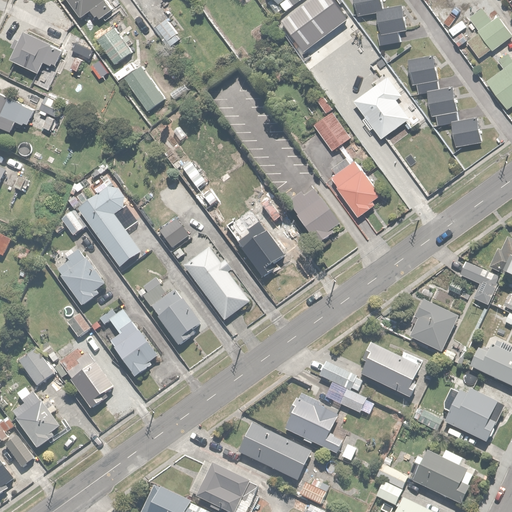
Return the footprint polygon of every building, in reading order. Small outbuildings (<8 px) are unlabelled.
[(118,8),(111,0),(69,0),(84,19),(96,11),(102,19),(118,8)] [(402,41),(401,29),(407,28),(404,5),(382,7),(380,0),(357,0),(359,16),(380,13),(381,27),(377,27),(379,44),(402,41)] [(485,6),(471,17),(481,31),(469,39),(482,57),(511,35),(511,33),(500,16),(494,19),(485,6)] [(169,16),(156,26),(170,46),(184,37),(169,16)] [(118,25),(99,38),(118,66),(137,54),(118,25)] [(65,49),(26,30),(22,37),(18,35),(13,46),(17,48),(12,58),(38,71),(33,82),(50,90),(58,74),(45,67),(48,60),(58,65),(65,49)] [(505,68),(488,81),(508,108),(511,104),(511,56),(508,51),(498,59),(505,68)] [(435,56),(412,58),(414,82),(437,80),(435,56)] [(144,64),(125,77),(150,111),(169,98),(144,64)] [(350,89),(336,69),(321,78),(336,99),(350,89)] [(390,74),(356,99),(382,136),(411,115),(399,97),(404,94),(390,74)] [(455,86),(429,90),(432,114),(458,110),(455,86)] [(39,110),(0,91),(0,124),(15,131),(19,122),(31,127),(39,110)] [(326,94),(319,99),(327,111),(334,106),(326,94)] [(64,100),(48,95),(42,110),(49,112),(44,125),(53,128),(64,100)] [(335,110),(316,124),(334,149),(353,135),(335,110)] [(479,117),(454,121),(457,144),(482,141),(479,117)] [(338,173),(332,177),(358,214),(375,202),(373,199),(382,193),(359,159),(352,164),(348,158),(334,168),(338,173)] [(194,160),(183,168),(198,187),(208,180),(194,160)] [(11,171),(0,165),(0,187),(2,189),(11,171)] [(32,181),(19,176),(15,187),(22,190),(23,188),(28,190),(32,181)] [(119,266),(142,250),(123,222),(116,213),(125,207),(127,197),(121,187),(109,187),(79,208),(119,266)] [(289,201),(314,235),(320,244),(330,236),(345,225),(317,187),(304,196),(301,192),(289,201)] [(250,232),(238,241),(264,276),(282,262),(281,260),(288,255),(268,227),(286,213),(273,196),(261,205),(262,207),(255,212),(261,220),(257,223),(254,219),(245,225),(250,232)] [(88,227),(75,209),(71,212),(68,209),(60,215),(63,219),(53,226),(59,233),(69,226),(75,236),(88,227)] [(179,218),(160,230),(171,248),(190,236),(179,218)] [(0,253),(7,256),(14,236),(1,231),(0,232),(0,253)] [(511,238),(509,237),(503,249),(499,247),(490,267),(511,276),(511,238)] [(213,244),(185,265),(226,320),(254,299),(232,270),(236,268),(229,259),(226,262),(213,244)] [(106,283),(81,248),(68,257),(70,260),(57,269),(83,306),(102,292),(100,288),(106,283)] [(491,272),(466,262),(460,277),(480,285),(475,299),(489,305),(498,283),(488,279),(491,272)] [(46,272),(36,268),(31,282),(41,286),(46,272)] [(167,271),(139,292),(180,345),(208,325),(180,288),(171,295),(166,289),(176,282),(167,271)] [(426,300),(424,299),(414,321),(416,322),(410,335),(445,351),(461,315),(426,300)] [(120,303),(101,318),(91,325),(106,346),(111,342),(137,377),(157,362),(156,360),(167,351),(146,323),(139,328),(124,309),(120,303)] [(81,312),(66,322),(76,336),(90,326),(81,312)] [(402,350),(400,355),(373,342),(365,360),(367,361),(361,374),(413,398),(427,367),(422,365),(424,361),(402,350)] [(482,346),(473,366),(511,385),(511,352),(511,354),(495,346),(492,351),(482,346)] [(55,372),(37,349),(20,362),(38,385),(55,372)] [(92,351),(84,357),(79,349),(61,363),(93,408),(119,390),(92,351)] [(362,378),(329,361),(327,360),(320,375),(334,382),(327,396),(361,412),(367,399),(347,389),(349,385),(357,389),(362,378)] [(62,429),(35,393),(29,385),(19,393),(27,403),(13,414),(38,447),(62,429)] [(463,389),(446,421),(486,441),(505,404),(473,388),(470,393),(463,389)] [(340,410),(304,391),(285,429),(349,460),(356,446),(329,432),(340,410)] [(444,419),(427,409),(420,421),(437,430),(444,419)] [(11,416),(0,423),(0,436),(3,441),(12,435),(10,432),(18,426),(11,416)] [(315,449),(255,422),(241,453),(301,480),(315,449)] [(36,457),(19,434),(6,444),(23,466),(36,457)] [(425,458),(420,455),(410,478),(413,479),(464,503),(479,472),(464,465),(467,460),(446,450),(442,457),(428,450),(425,458)] [(0,495),(8,490),(6,486),(17,479),(0,454),(0,495)] [(395,458),(388,455),(374,480),(382,485),(377,495),(395,505),(409,478),(390,467),(395,458)] [(249,511),(263,486),(210,460),(193,494),(229,511),(249,511)] [(215,511),(157,483),(142,511),(215,511)] [(328,493),(305,483),(300,495),(322,505),(328,493)] [(436,511),(405,497),(398,511),(436,511)]
